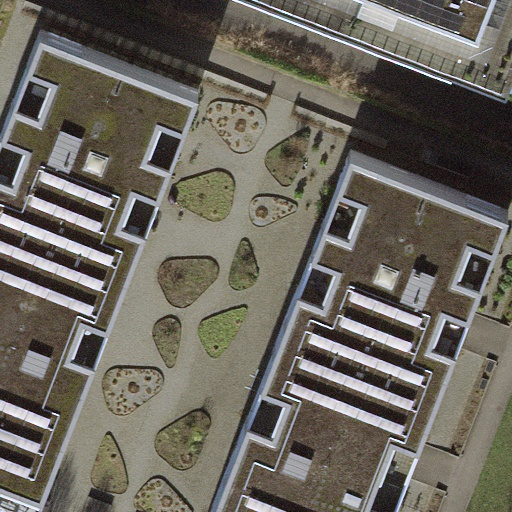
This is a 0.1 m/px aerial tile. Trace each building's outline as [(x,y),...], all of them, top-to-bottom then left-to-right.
[(511,0),(270,0),(498,87),(511,48),(511,0)] [(36,26),(0,122),(0,207),(132,257),(197,86),(36,26)] [(352,148),(285,316),(441,378),(508,209),(352,148)] [(0,500),(31,511),(36,511),(132,257),(0,207),(0,500)] [(387,511),(441,378),(285,316),(206,511),(387,511)]
